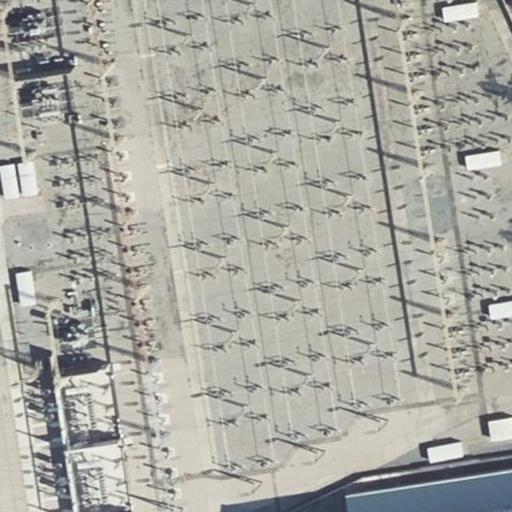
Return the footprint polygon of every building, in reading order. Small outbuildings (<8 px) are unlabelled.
[(479,3),(447,7),(449,21),(481,17),(479,3)] [(496,151),(465,155),(467,168),(498,164),(496,151)] [(31,161),(19,163),(24,196),(36,195),(31,161)] [(13,162),(0,164),(0,166),(4,198),(18,196),(13,162)] [(29,271),(15,272),(19,306),(33,304),(29,271)] [(511,300),(488,304),(490,319),(511,315),(511,300)] [(99,487),(129,485),(124,412),(114,413),(112,388),(72,391),(80,506),(100,504),(99,487)] [(511,416),(487,420),(490,440),(511,437),(511,416)] [(182,442),(168,444),(172,474),(186,472),(182,442)] [(459,443),(426,448),(428,462),(462,456),(459,443)] [(511,511),(511,498),(420,511),(511,511)]
